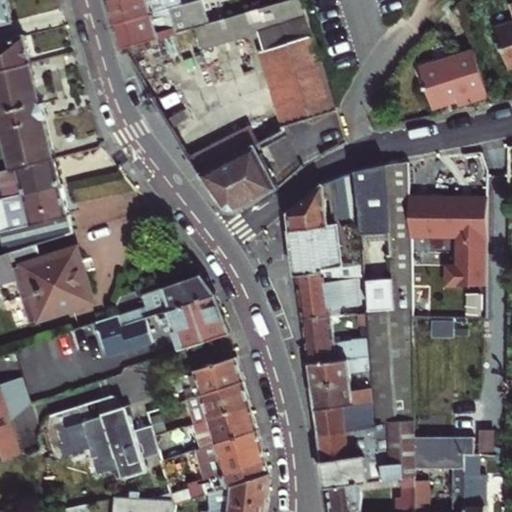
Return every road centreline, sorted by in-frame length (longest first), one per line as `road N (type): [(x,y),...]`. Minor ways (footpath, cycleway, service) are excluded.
road 1 (residential): [(223,242),(333,164),(511,122)]
road 2 (residential): [(304,511),(300,437),(280,364),(223,242)]
road 3 (residential): [(223,242),(129,117),(90,0)]
road 4 (unknown): [(269,330),(36,388)]
